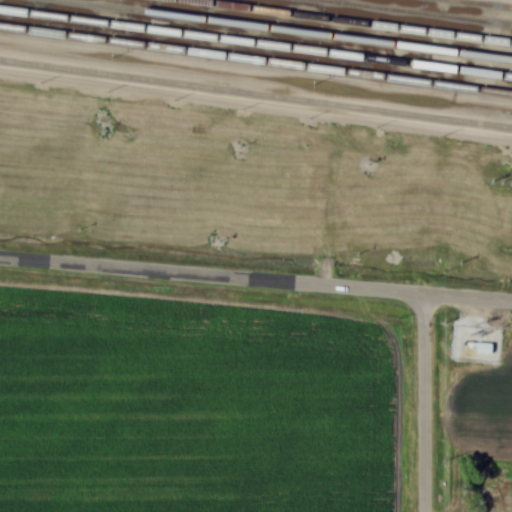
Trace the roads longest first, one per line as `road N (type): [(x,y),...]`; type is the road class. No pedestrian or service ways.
road 1 (residential): [(511,305),(0,259)]
road 2 (residential): [(423,511),(422,298)]
